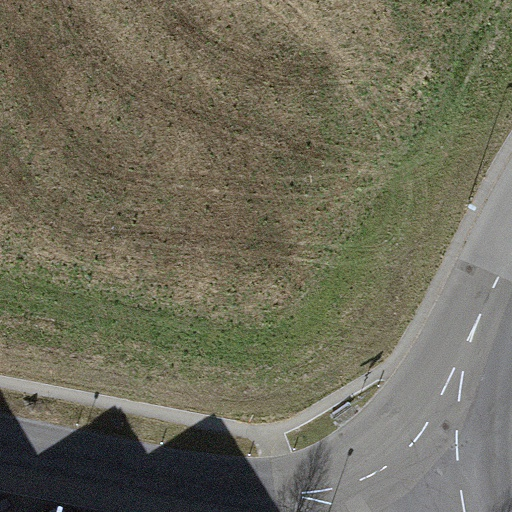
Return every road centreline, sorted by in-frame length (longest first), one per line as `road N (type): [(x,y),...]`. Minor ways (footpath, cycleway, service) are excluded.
road 1 (residential): [(0,441),(282,491),(426,498)]
road 2 (residential): [(426,498),(473,334),(511,248)]
